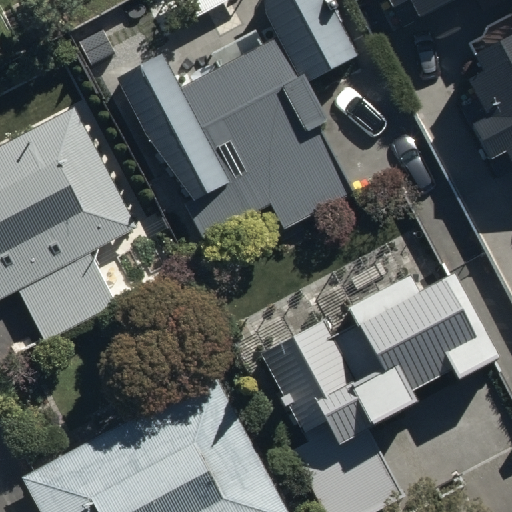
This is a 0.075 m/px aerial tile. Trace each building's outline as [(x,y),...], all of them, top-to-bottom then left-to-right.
[(0,0),(0,61),(10,56),(1,38),(34,21),(22,0),(0,0)] [(260,0),(276,31),(179,81),(151,28),(105,53),(204,235),(270,199),(285,226),(355,188),(317,117),(327,112),(306,73),(356,47),(330,0),(260,0)] [(178,0),(186,16),(218,0),(178,0)] [(392,0),(399,13),(425,0),(465,0),(474,16),(504,1),(503,0),(392,0)] [(511,16),(462,40),(473,62),(459,69),(477,108),(464,114),(487,161),(511,148),(511,16)] [(76,103),(0,141),(0,296),(17,288),(44,339),(115,302),(86,246),(137,220),(76,103)] [(491,340),(451,267),(422,283),(411,264),(356,295),(364,308),(331,327),(318,304),(260,337),(310,427),(282,442),(321,511),(355,511),(395,490),(354,416),(491,340)] [(40,511),(282,511),(287,509),(204,365),(17,472),(40,511)]
